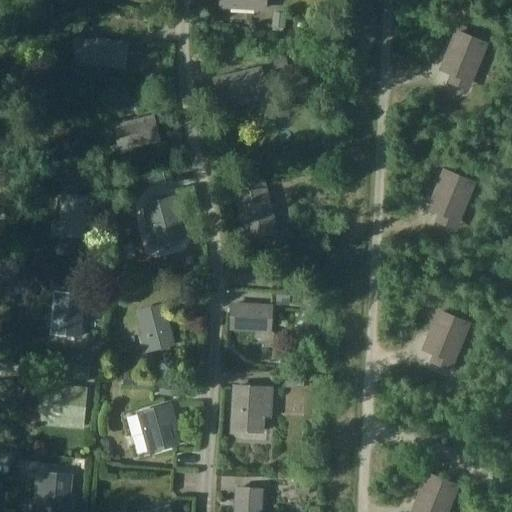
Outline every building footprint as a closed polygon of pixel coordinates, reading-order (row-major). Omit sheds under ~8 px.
[(217,0),(217,8),(266,11),(266,0),(217,0)] [(469,81),(484,44),(457,33),(442,70),(469,81)] [(128,40),(75,36),(73,65),(126,70),(128,40)] [(267,98),(260,67),(212,79),(219,110),(267,98)] [(159,141),(152,116),(111,126),(119,155),(134,151),(133,147),(159,141)] [(471,183),(444,172),(429,209),(456,220),(471,183)] [(264,180),(232,188),(245,242),(278,233),(264,180)] [(84,239),(88,195),(60,193),(58,219),(53,219),(52,235),(84,239)] [(174,195),(142,204),(153,249),(185,241),(174,195)] [(83,294),(54,291),(50,335),(79,337),(83,294)] [(272,304),(230,302),(228,330),(255,331),(254,335),(270,335),(272,304)] [(142,336),(138,337),(142,353),(174,345),(163,303),(136,310),(142,336)] [(439,313),(424,349),(451,361),(466,324),(439,313)] [(65,391),(44,389),(41,421),(57,422),(57,418),(84,420),(86,387),(66,385),(65,391)] [(271,418),(272,387),(232,385),(229,432),(263,434),(264,418),(271,418)] [(166,406),(136,414),(146,452),(176,443),(166,406)] [(70,511),(73,474),(39,471),(35,511),(70,511)] [(444,511),(455,486),(428,475),(412,511),(444,511)] [(261,511),(262,489),(234,487),(232,511),(261,511)]
